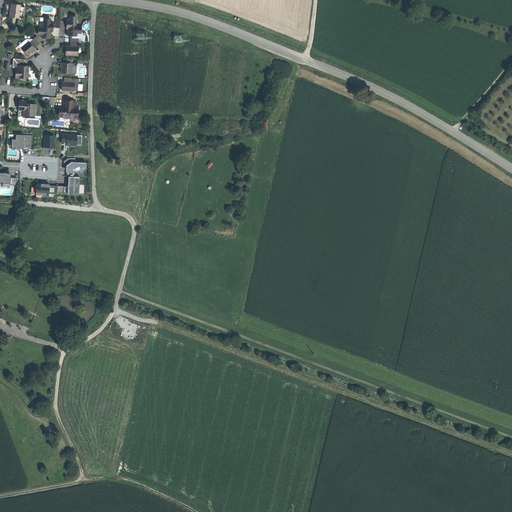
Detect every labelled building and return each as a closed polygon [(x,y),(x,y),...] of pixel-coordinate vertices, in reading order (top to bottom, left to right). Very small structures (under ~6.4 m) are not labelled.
[(22,5),(13,4),(12,10),(11,16),(20,18),(22,5)] [(77,17),(70,16),(70,21),(67,21),(67,31),(71,31),(72,26),(76,26),(77,17)] [(51,19),(45,19),(45,21),(44,29),(40,29),(39,28),(38,35),(42,35),(42,38),(51,39),(51,34),(49,34),(49,33),(49,32),(53,32),(54,24),(51,23),(51,19)] [(81,26),(76,26),(72,26),(71,31),(67,31),(66,36),(70,36),(72,36),(76,36),(77,33),(81,34),(81,26)] [(37,36),(30,42),(35,48),(39,45),(42,42),(37,36)] [(79,39),(72,39),(71,47),(79,47),(79,39)] [(30,41),(26,44),(22,47),(28,55),(32,51),(36,48),(35,48),(30,42),(30,41)] [(71,47),(66,46),(66,51),(66,55),(78,56),(79,47),(71,47)] [(24,59),(12,58),(12,67),(16,67),(17,63),(24,63),(24,59)] [(63,63),(62,63),(61,68),(61,73),(71,74),(71,64),(70,64),(63,63)] [(29,67),(19,66),(19,70),(16,70),(15,76),(20,77),(20,79),(28,79),(29,73),(29,67)] [(63,82),(62,82),(62,87),(62,91),(74,92),(74,83),(73,83),(63,82)] [(70,102),(64,101),(63,108),(60,108),(59,118),(65,118),(71,119),(71,118),(76,119),(77,108),(76,108),(76,102),(70,102)] [(25,102),(18,102),(17,118),(22,118),(22,115),(34,116),(35,105),(29,105),(29,102),(25,102)] [(77,135),(62,134),(61,144),(67,144),(68,145),(76,146),(77,135)] [(15,141),(10,141),(10,146),(15,147),(15,149),(19,149),(19,148),(31,148),(32,136),(16,135),(15,141)] [(54,136),(47,136),(47,142),(45,141),(44,141),(43,149),(51,150),(51,148),(54,148),(55,144),(54,144),(54,136)] [(69,187),(57,186),(57,193),(78,194),(79,177),(74,177),(74,173),(85,173),(86,163),(75,162),(75,158),(68,158),(63,162),(66,165),(67,166),(66,176),(69,177),(69,187)] [(10,178),(10,175),(6,175),(6,174),(6,173),(3,173),(3,174),(0,173),(0,182),(3,183),(3,186),(9,186),(10,185),(17,185),(17,178),(10,178)] [(49,186),(49,185),(44,185),(44,184),(40,184),(40,185),(36,184),(35,194),(40,194),(43,195),(48,196),(48,194),(49,186)] [(56,186),(49,186),(48,194),(57,194),(57,193),(57,186),(56,186)]
